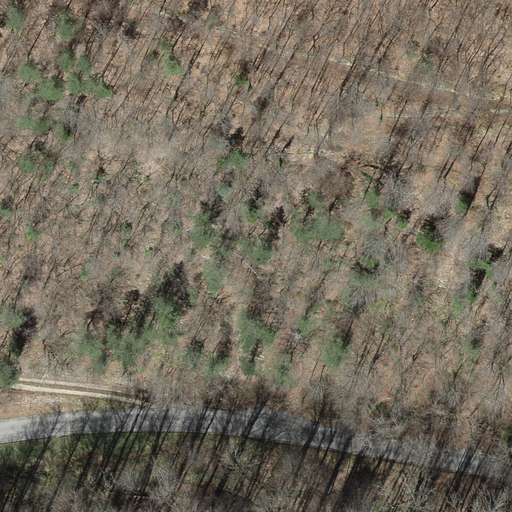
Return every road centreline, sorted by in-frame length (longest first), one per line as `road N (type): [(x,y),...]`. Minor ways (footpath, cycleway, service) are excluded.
road 1 (tertiary): [(0,431),(222,422),(511,471)]
road 2 (track): [(86,0),(511,112)]
road 3 (track): [(168,419),(142,399),(0,380)]
